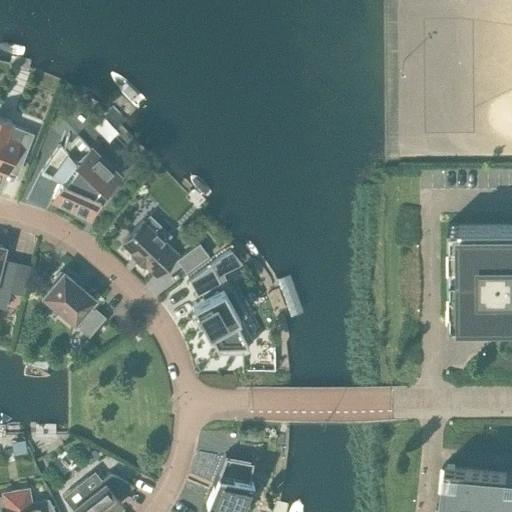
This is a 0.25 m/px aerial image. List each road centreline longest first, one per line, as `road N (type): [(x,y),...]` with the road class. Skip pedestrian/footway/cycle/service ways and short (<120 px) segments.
road 1 (residential): [(192,405),(511,402)]
road 2 (residential): [(192,405),(172,346),(139,293),(98,254),(0,208)]
